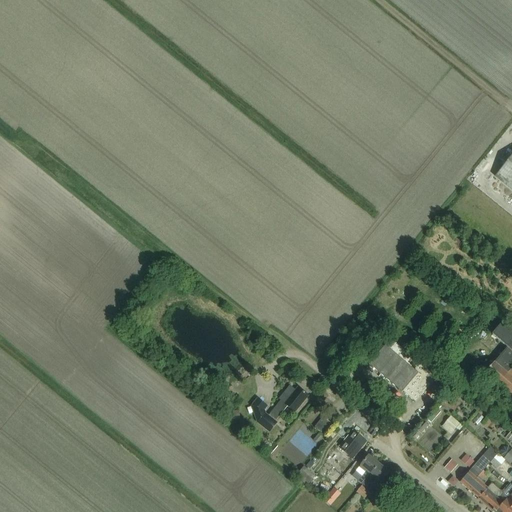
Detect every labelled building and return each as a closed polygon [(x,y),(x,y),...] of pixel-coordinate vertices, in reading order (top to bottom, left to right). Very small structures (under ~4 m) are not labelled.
[(511,191),(511,156),(495,178),(511,191)] [(511,396),(511,372),(510,373),(507,370),(511,363),(511,332),(502,324),(492,336),(508,349),(495,364),(494,363),(485,374),(511,396)] [(436,379),(394,343),(389,350),(385,346),(369,366),(402,394),(403,393),(415,403),(436,379)] [(275,423),(275,422),(287,407),(295,413),(308,397),(298,389),(285,404),(281,401),(268,417),(263,413),(267,407),(258,400),(252,407),(257,423),(270,433),(277,424),(275,423)] [(446,404),(454,412),(461,405),(453,397),(446,404)] [(430,424),(441,412),(438,410),(428,422),(430,424)] [(443,426),(454,435),(463,424),(453,415),(443,426)] [(324,436),(332,426),(323,418),(314,428),(324,436)] [(421,433),(428,426),(426,424),(419,431),(421,433)] [(352,459),(366,443),(352,432),(339,448),(352,459)] [(270,454),(274,457),(280,450),(277,447),(270,454)] [(480,475),(497,455),(490,449),(473,468),(473,469),(460,483),(492,511),(493,510),(494,510),(505,498),(502,495),(503,494),(491,483),(487,489),(476,479),(480,475)] [(469,468),(474,463),(466,456),(461,461),(469,468)] [(366,471),(358,482),(362,486),(379,465),(368,457),(360,467),(366,471)] [(445,469),(451,474),(458,465),(452,460),(445,469)] [(327,463),(324,468),(339,479),(343,475),(327,463)] [(379,465),(362,486),(367,489),(375,479),(381,483),(389,473),(379,465)] [(307,486),(315,477),(303,467),(296,476),(307,486)] [(511,511),(511,503),(507,499),(505,498),(494,510),(493,510),(492,511),(511,511)]
